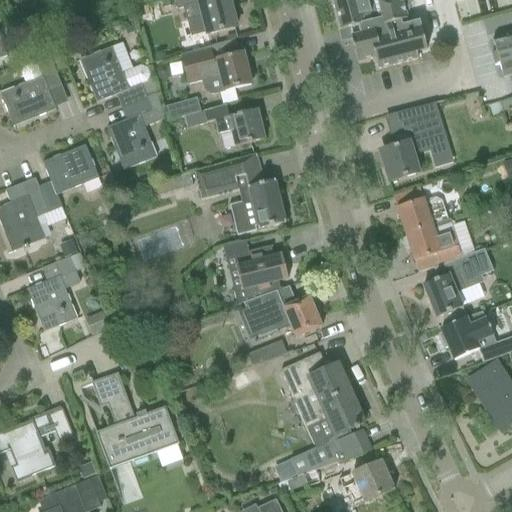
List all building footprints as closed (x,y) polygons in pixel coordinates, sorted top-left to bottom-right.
[(174,0),(177,11),(184,10),(187,22),(187,23),(203,19),(204,23),(207,37),(237,29),(228,0),(211,0),(202,2),(201,0),(174,0)] [(332,0),(344,44),(352,42),(357,64),(375,59),(378,71),(418,60),(417,56),(417,54),(427,51),(419,23),(402,27),(401,22),(407,21),(406,20),(411,4),(406,0),(332,0)] [(125,31),(127,36),(138,32),(134,21),(123,25),(123,26),(113,30),(115,35),(125,31)] [(500,65),(503,79),(511,76),(511,34),(492,40),(496,54),(492,55),(495,66),(500,65)] [(120,95),(125,108),(146,100),(158,95),(154,80),(152,81),(148,70),(140,67),(123,74),(114,49),(104,52),(85,60),(93,80),(87,83),(96,105),(120,95)] [(206,94),(210,96),(211,96),(251,86),(243,56),(218,61),(215,50),(196,55),(181,58),(189,86),(202,83),(204,90),(206,94)] [(0,96),(0,98),(10,124),(32,115),(34,120),(56,111),(47,89),(61,84),(52,62),(37,67),(43,80),(0,96)] [(160,66),(154,73),(157,81),(165,82),(166,81),(167,81),(171,76),(170,76),(168,68),(160,66)] [(130,120),(106,130),(115,152),(120,149),(129,171),(147,163),(158,159),(145,130),(140,118),(151,113),(162,109),(158,95),(146,100),(125,108),(130,120)] [(511,100),(501,103),(506,121),(509,120),(506,111),(511,109),(511,100)] [(394,148),(382,152),(386,167),(383,168),(388,184),(407,179),(419,175),(414,157),(429,152),(446,147),(442,134),(437,136),(433,123),(428,108),(435,106),(443,104),(442,103),(387,117),(392,135),(413,129),(417,142),(394,148)] [(225,107),(184,118),(187,130),(214,123),(217,137),(232,134),(235,149),(265,142),(258,112),(228,119),(225,107)] [(477,154),(480,161),(508,151),(496,117),(450,133),(460,160),(477,154)] [(34,181),(46,215),(63,209),(57,197),(99,180),(95,171),(88,153),(67,161),(65,156),(42,164),(52,188),(40,193),(35,180),(34,181)] [(230,207),(237,237),(256,233),(255,228),(257,228),(258,232),(266,230),(286,225),(275,182),(263,185),(260,173),(256,174),(255,170),(258,164),(256,156),(194,174),(201,202),(242,192),(245,203),(230,207)] [(511,161),(502,165),(508,182),(511,180),(511,161)] [(160,191),(161,197),(193,187),(190,174),(144,186),(147,195),(160,191)] [(7,232),(16,253),(34,246),(46,240),(37,219),(46,215),(34,181),(13,189),(18,202),(0,209),(0,224),(4,233),(7,232)] [(393,198),(406,236),(450,221),(448,221),(441,202),(436,199),(424,203),(420,189),(393,198)] [(113,223),(133,216),(127,200),(108,208),(113,223)] [(406,238),(403,242),(405,249),(410,250),(418,274),(433,269),(445,265),(463,258),(452,227),(450,221),(406,236),(406,238)] [(235,307),(235,308),(266,297),(283,291),(282,290),(281,290),(279,283),(288,280),(288,279),(286,280),(281,259),(283,258),(282,257),(272,260),(271,256),(269,256),(267,250),(272,249),(272,248),(248,254),(246,244),(248,243),(248,242),(221,249),(221,250),(223,249),(226,259),(223,260),(224,261),(235,258),(243,290),(231,293),(232,294),(234,294),(237,306),(235,307)] [(72,243),(61,248),(65,259),(76,254),(72,243)] [(438,281),(423,287),(436,320),(454,313),(464,309),(458,295),(478,287),(475,280),(481,277),(493,273),(485,251),(482,252),(474,254),(463,258),(445,265),(433,269),(438,281)] [(27,291),(43,334),(76,321),(60,281),(76,273),(70,260),(44,270),(50,282),(27,291)] [(243,305),(245,310),(246,310),(251,323),(254,322),(260,337),(258,339),(258,340),(277,333),(276,332),(290,326),(290,328),(295,340),(322,329),(309,299),(295,305),(294,303),(295,303),(289,289),(283,291),(266,297),(265,297),(243,305)] [(442,334),(439,335),(446,349),(448,348),(454,362),(478,352),(479,352),(478,353),(482,363),(483,365),(511,354),(511,340),(511,341),(511,339),(496,345),(492,337),(493,337),(486,321),(485,322),(482,314),(470,318),(459,323),(440,331),(442,334)] [(247,356),(252,368),(293,353),(293,352),(287,354),(282,342),(247,356)] [(294,466),(300,477),(338,464),(370,453),(361,432),(352,436),(350,432),(365,425),(338,365),(327,370),(320,355),(282,372),(307,429),(328,420),(336,438),(328,442),(329,444),(292,460),(294,466)] [(468,383),(501,435),(511,429),(511,430),(511,388),(496,364),(485,372),(468,383)] [(231,378),(237,393),(253,386),(247,371),(231,378)] [(96,435),(109,471),(179,446),(165,410),(135,421),(118,375),(91,385),(100,409),(108,407),(115,428),(96,435)] [(155,392),(158,402),(175,396),(171,386),(155,392)] [(29,423),(0,435),(0,455),(10,452),(11,453),(13,458),(11,459),(20,482),(31,478),(39,474),(56,468),(48,450),(45,451),(40,439),(38,433),(53,427),(55,433),(60,445),(74,440),(62,410),(61,411),(62,414),(50,419),(48,416),(29,423)] [(339,481),(352,510),(395,492),(382,462),(339,481)] [(91,464),(78,469),(83,482),(95,477),(91,464)] [(290,481),(288,482),(291,492),(294,491),(307,487),(303,476),(300,477),(290,481)] [(42,511),(93,511),(101,509),(99,505),(107,502),(99,479),(75,487),(39,502),(42,511)] [(280,511),(276,502),(258,510),(259,511),(280,511)]
